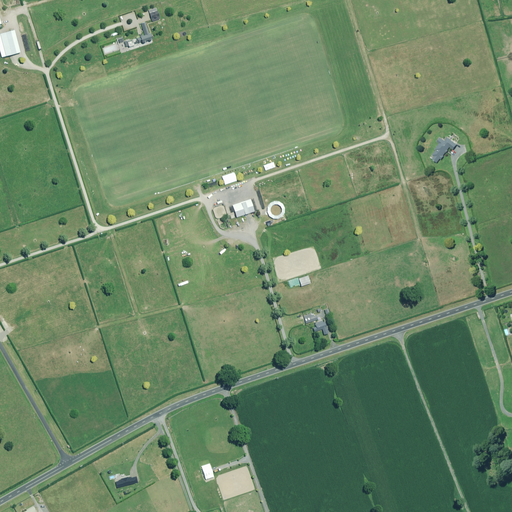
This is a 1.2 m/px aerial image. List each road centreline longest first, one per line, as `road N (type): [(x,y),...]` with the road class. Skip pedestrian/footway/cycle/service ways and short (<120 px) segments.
road 1 (tertiary): [(68,463),(204,394),(511,292)]
road 2 (unclassified): [(0,342),(68,463)]
